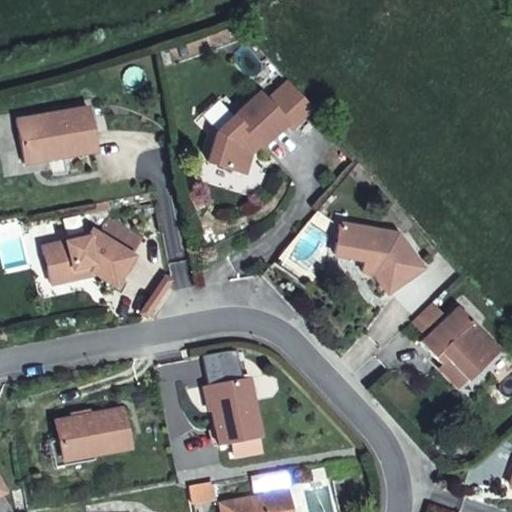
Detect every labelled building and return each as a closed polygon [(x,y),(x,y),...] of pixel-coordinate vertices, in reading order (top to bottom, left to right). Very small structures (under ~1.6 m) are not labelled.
[(257,97),(210,133),(196,161),(223,175),(235,153),(248,143),(252,149),(280,128),(257,97)] [(86,109),(13,122),(22,166),(94,153),(86,109)] [(82,244),(39,253),(46,290),(77,284),(79,276),(84,275),(109,290),(125,259),(123,258),(131,241),(102,227),(94,244),(85,239),(82,244)] [(411,280),(391,249),(336,235),(329,265),(354,273),(352,283),(360,285),(374,304),(411,280)] [(428,327),(417,315),(403,329),(413,340),(428,327)] [(432,374),(453,396),(485,365),(444,322),(407,356),(428,378),(429,377),(432,374)] [(445,404),(453,396),(432,374),(429,377),(428,378),(424,382),(445,404)] [(206,386),(215,447),(256,440),(246,378),(206,386)] [(48,420),(52,439),(56,458),(85,453),(86,457),(123,450),(115,408),(48,420)] [(56,458),(52,439),(42,440),(47,464),(86,457),(85,453),(56,458)] [(289,511),(286,491),(219,504),(220,511),(289,511)]
